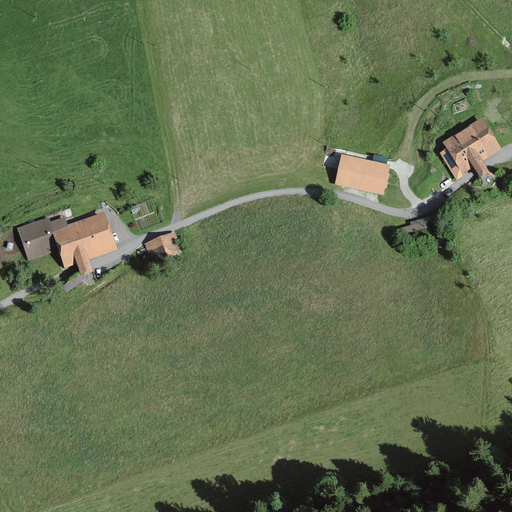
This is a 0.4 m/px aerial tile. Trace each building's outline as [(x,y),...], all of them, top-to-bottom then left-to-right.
[(461,98),(452,108),(463,117),(471,107),(461,98)] [(486,172),(482,165),(477,158),(479,156),(480,157),(495,147),(480,123),(455,138),(459,144),(448,151),(449,152),(442,156),(446,161),(434,169),(441,179),(453,172),(456,178),(463,174),(460,168),(470,162),(475,170),(479,176),(486,172)] [(507,127),(493,129),(494,136),(508,134),(507,127)] [(327,154),(324,164),(339,168),(341,158),(327,154)] [(386,171),(344,161),(339,184),(381,193),(386,171)] [(64,219),(63,220),(63,219),(49,223),(48,219),(46,220),(46,219),(16,229),(26,260),(55,251),(61,269),(74,265),(76,270),(78,278),(90,274),(87,265),(86,261),(114,252),(102,215),(67,227),(64,219)] [(155,242),(147,245),(154,264),(180,254),(172,236),(165,239),(165,240),(156,244),(155,242)]
